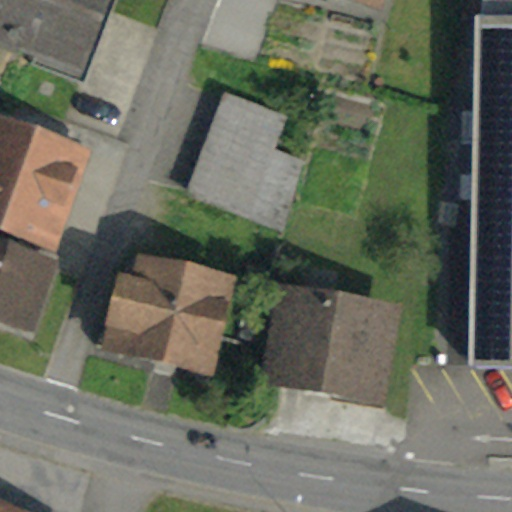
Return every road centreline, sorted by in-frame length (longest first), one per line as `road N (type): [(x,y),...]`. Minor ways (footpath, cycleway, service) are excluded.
road 1 (secondary): [(511,503),(339,482),(49,417)]
road 2 (residential): [(203,0),(49,417)]
